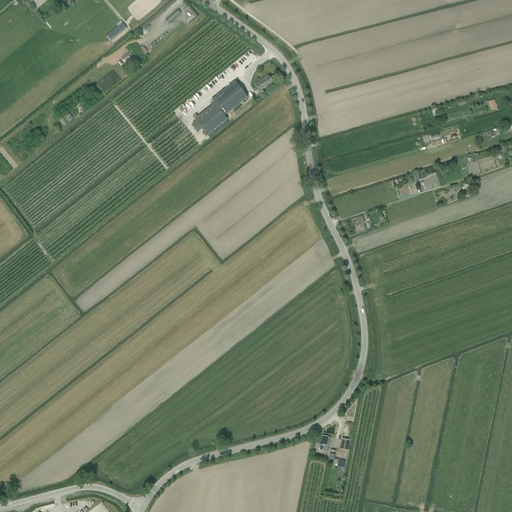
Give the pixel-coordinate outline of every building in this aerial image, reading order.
[(194,18),(196,16),(188,7),(186,9),(194,18)] [(168,24),(181,13),(178,10),(165,20),(168,24)] [(118,27),(107,36),(111,41),(126,28),(122,23),(120,21),(116,25),(118,27)] [(130,52),(128,53),(132,58),(131,59),(138,68),(141,65),(134,56),(132,53),(131,54),(130,52)] [(128,53),(121,59),(124,63),(131,59),(132,58),(128,53)] [(262,80),(255,86),(259,91),(264,88),(265,89),(273,83),(268,76),(262,80)] [(196,121),(192,124),(198,132),(202,129),(207,136),(227,120),(225,118),(224,116),(247,98),(235,82),(211,101),(214,104),(195,120),(196,121)] [(494,100),(488,102),(491,111),(497,109),(494,100)] [(320,445),(319,449),(320,449),(319,451),(323,451),(323,448),(328,449),(330,438),(322,437),(321,444),(321,445),(320,445)] [(347,451),(349,441),(342,440),(340,450),(347,451)] [(344,470),(346,461),(338,459),(337,469),(344,470)]
